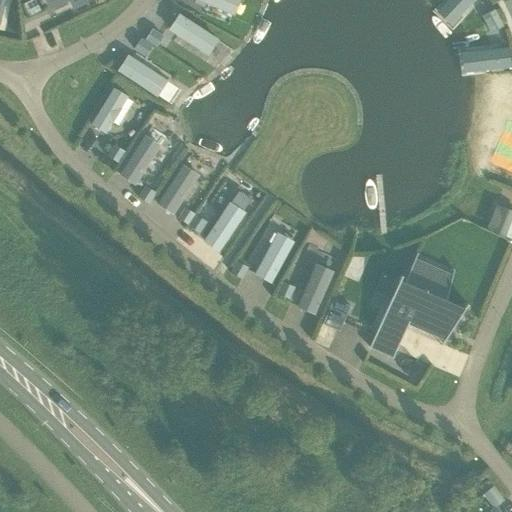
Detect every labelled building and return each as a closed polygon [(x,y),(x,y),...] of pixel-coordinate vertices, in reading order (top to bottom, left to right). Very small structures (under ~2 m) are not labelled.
[(235,208),(227,203),(222,211),(223,211),(203,242),(217,251),(242,214),(234,209),(235,208)] [(283,238),(275,234),(270,242),(272,243),(254,275),(269,283),(290,244),(282,239),(283,238)] [(417,253),(416,253),(403,282),(399,280),(401,275),(400,275),(368,348),(370,349),(373,341),(394,350),(391,358),(392,359),(409,321),(445,336),(440,345),(441,345),(467,304),(466,303),(463,308),(445,300),(454,269),(453,269),(450,277),(414,261),(417,253)] [(348,309),(332,302),(321,326),(337,333),(348,309)] [(504,500),(493,486),(483,494),(494,508),(504,500)]
